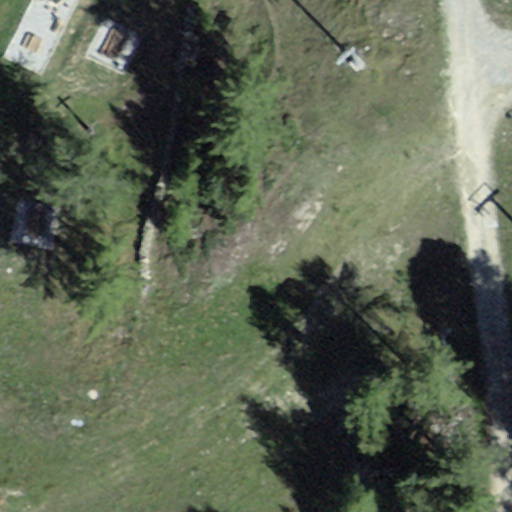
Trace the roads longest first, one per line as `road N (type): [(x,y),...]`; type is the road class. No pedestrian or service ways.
road 1 (track): [(464,87),(359,226),(234,355),(126,441),(19,487),(0,485)]
road 2 (track): [(499,511),(454,0)]
